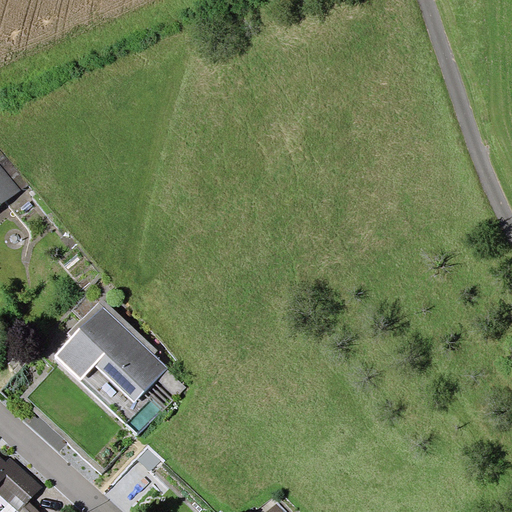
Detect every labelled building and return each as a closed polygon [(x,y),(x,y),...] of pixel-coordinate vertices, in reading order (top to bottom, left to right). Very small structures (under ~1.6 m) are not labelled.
[(0,208),(22,190),(0,163),(0,208)] [(157,351),(102,298),(68,334),(71,337),(54,356),(80,381),(95,365),(134,402),(168,368),(154,354),(157,351)] [(0,494),(18,511),(19,511),(29,501),(42,487),(10,458),(6,462),(0,456),(0,494)] [(40,511),(29,501),(19,511),(40,511)] [(287,511),(279,502),(267,511),(287,511)]
